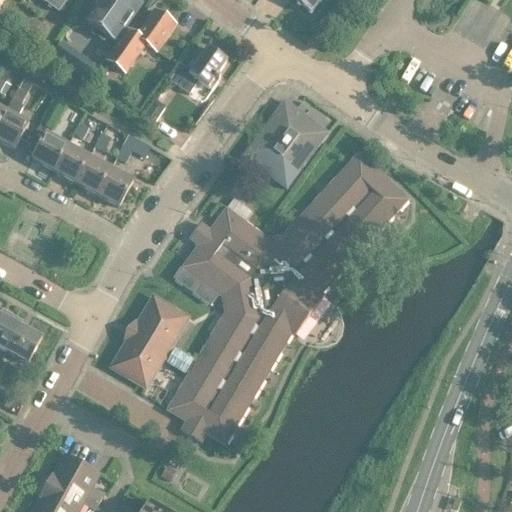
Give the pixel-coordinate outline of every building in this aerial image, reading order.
[(40,0),(57,13),(66,2),(67,0),(40,0)] [(99,0),(93,9),(95,10),(85,25),(92,30),(90,33),(103,42),(105,39),(112,44),(141,3),(136,0),(99,0)] [(291,0),(309,14),(319,0),(291,0)] [(173,25),(153,11),(134,37),(126,31),(105,61),(123,74),(144,45),(154,52),(173,25)] [(45,25),(40,32),(33,41),(46,51),(58,35),(45,25)] [(76,54),(61,44),(51,57),(84,80),(90,72),(72,59),(76,54)] [(179,65),(167,81),(187,95),(196,82),(213,93),(221,81),(215,77),(225,62),(205,48),(188,72),(179,65)] [(5,113),(0,123),(0,144),(12,151),(27,125),(17,120),(23,107),(20,106),(31,85),(23,81),(6,114),(5,113)] [(131,92),(123,104),(141,116),(149,104),(131,92)] [(30,160),(54,173),(68,147),(45,135),(49,129),(52,131),(67,104),(54,98),(37,128),(28,145),(36,150),(30,160)] [(242,157),(285,189),(326,133),(282,101),(242,157)] [(147,111),(140,121),(160,136),(168,125),(147,111)] [(79,124),(72,136),(82,141),(89,129),(79,124)] [(95,148),(103,152),(109,142),(101,137),(95,148)] [(144,159),(149,149),(127,138),(116,160),(125,165),(131,153),(144,159)] [(88,159),(68,147),(54,173),(74,184),(88,159)] [(407,200),(384,179),(379,175),(356,153),(283,233),(280,237),(261,239),(257,237),(258,235),(241,222),(223,209),(207,230),(200,225),(197,228),(192,236),(189,239),(197,245),(180,268),(172,279),(208,305),(217,292),(221,295),(225,314),(223,318),(221,317),(193,364),(187,374),(166,410),(185,422),(184,422),(180,430),(181,431),(187,435),(193,438),(199,442),(204,434),(223,445),(288,336),(291,338),(322,297),(320,294),(407,200)] [(97,197),(111,171),(88,159),(74,184),(97,197)] [(111,171),(97,197),(117,208),(131,182),(111,171)] [(223,209),(241,222),(248,212),(230,199),(224,207),(223,209)] [(172,313),(166,309),(162,307),(162,308),(153,303),(146,315),(145,315),(137,328),(133,326),(125,340),(129,343),(121,356),(114,369),(122,374),(132,380),(132,379),(136,382),(142,386),(146,380),(145,380),(152,368),(153,368),(159,358),(165,347),(172,337),(171,336),(178,325),(179,325),(182,319),(176,315),(175,316),(171,313),(172,313)] [(0,362),(4,353),(6,354),(20,328),(23,322),(9,315),(6,320),(0,316),(0,362)] [(20,328),(6,354),(26,365),(41,339),(20,328)] [(171,351),(165,347),(159,358),(164,361),(163,363),(182,374),(183,372),(187,374),(193,364),(189,362),(190,360),(172,349),(171,351)] [(22,386),(28,389),(31,384),(25,380),(22,386)] [(0,393),(0,407),(3,409),(8,398),(0,393)] [(98,476),(63,456),(51,477),(98,504),(102,495),(91,489),(98,476)] [(165,468),(160,478),(168,483),(174,474),(165,468)] [(51,477),(38,498),(63,511),(78,511),(82,506),(92,511),(93,511),(98,504),(51,477)] [(63,511),(38,498),(37,498),(30,511),(63,511)] [(128,511),(121,508),(118,511),(163,511),(147,503),(141,511),(128,511)]
